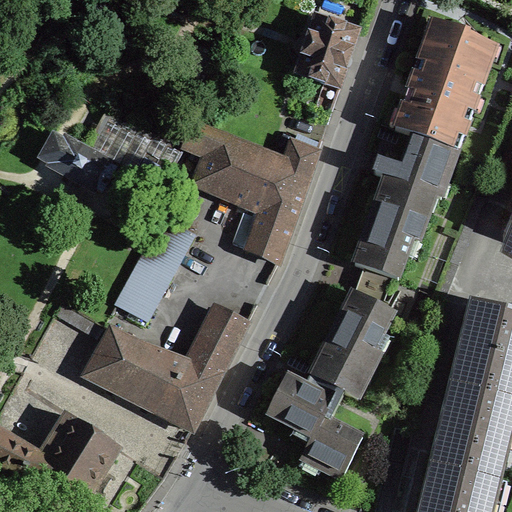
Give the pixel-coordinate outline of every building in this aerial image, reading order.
[(338,89),(340,90),(349,61),(359,32),(316,17),(297,75),(338,89)] [(410,90),(396,130),(414,137),(458,153),(468,126),(469,126),(496,49),(492,47),(470,39),(471,36),(434,23),(410,90)] [(111,164),(108,168),(114,172),(113,174),(134,186),(135,183),(137,183),(137,181),(137,179),(139,178),(140,177),(142,177),(144,178),(145,179),(146,180),(147,180),(152,183),(153,181),(155,180),(156,180),(158,179),(159,180),(161,180),(162,181),(163,183),(164,184),(164,186),(163,187),(163,189),(168,191),(168,193),(171,193),(173,194),(174,196),(174,199),(173,201),(171,202),(171,204),(173,205),(185,183),(170,175),(177,163),(185,150),(183,146),(167,140),(104,115),(85,150),(111,164)] [(192,125),(183,146),(185,150),(210,160),(201,182),(236,197),(235,200),(262,211),(249,249),(279,263),(298,209),(302,197),(257,178),(267,155),(192,125)] [(370,224),(355,266),(364,269),(392,279),(398,281),(412,241),(419,244),(430,213),(423,210),(429,195),(434,197),(440,180),(447,183),(458,153),(414,137),(401,176),(398,182),(393,180),(376,226),(370,224)] [(95,192),(95,191),(101,181),(108,168),(111,164),(85,150),(69,140),(66,138),(65,139),(66,140),(51,167),(50,166),(49,167),(95,193),(95,192)] [(302,197),(318,154),(305,148),(292,143),(286,162),(267,155),(257,178),(302,197)] [(161,226),(118,305),(144,319),(187,240),(175,234),(161,226)] [(395,314),(382,308),(392,279),(364,269),(355,294),(354,293),(334,333),(339,336),(324,365),(316,380),(351,398),(360,381),(367,384),(381,355),(375,352),(395,314)] [(459,348),(461,348),(453,379),(511,393),(511,314),(472,305),(464,335),(462,335),(461,342),(459,348)] [(58,317),(97,340),(104,331),(63,307),(58,317)] [(227,364),(246,327),(232,319),(216,312),(197,349),(227,364)] [(227,364),(197,349),(189,364),(143,347),(114,332),(114,331),(112,330),(111,330),(111,332),(110,333),(111,333),(104,345),(103,345),(102,347),(102,348),(95,360),(95,359),(93,362),(94,362),(87,374),(85,377),(88,378),(139,404),(193,431),(227,364)] [(270,416),(312,438),(309,444),(301,459),(303,460),(304,460),(306,461),(340,478),(340,479),(341,480),(363,439),(361,438),(325,420),(334,401),(287,377),(268,415),(270,416)] [(435,452),(504,469),(511,434),(511,393),(453,379),(446,409),(444,409),(442,416),(441,422),(443,422),(435,452)] [(0,431),(0,469),(26,481),(28,476),(40,479),(84,507),(102,479),(120,450),(67,416),(44,452),(41,457),(0,431)] [(420,511),(492,511),(504,469),(435,452),(428,482),(426,482),(424,489),(423,495),(425,495),(420,511)]
